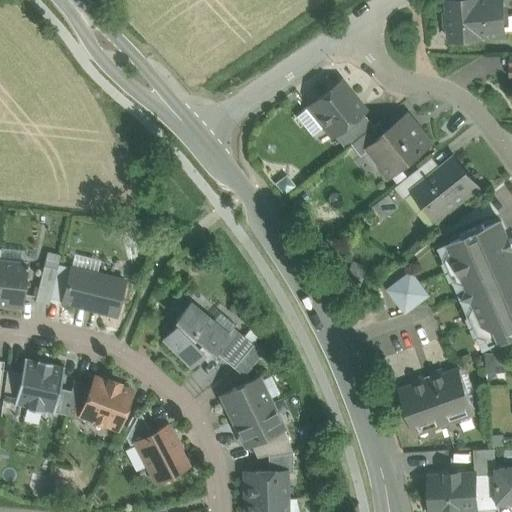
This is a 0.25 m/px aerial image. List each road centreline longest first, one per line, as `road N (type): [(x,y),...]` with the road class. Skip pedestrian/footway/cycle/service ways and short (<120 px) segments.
road 1 (tertiary): [(202,141),(248,197),(337,347),(370,430),(389,511)]
road 2 (residential): [(0,326),(72,336),(150,372),(200,429),(220,511)]
road 3 (residential): [(511,158),(476,112),(344,41)]
road 4 (tertiary): [(70,0),(202,141)]
road 5 (residential): [(344,41),(202,141)]
